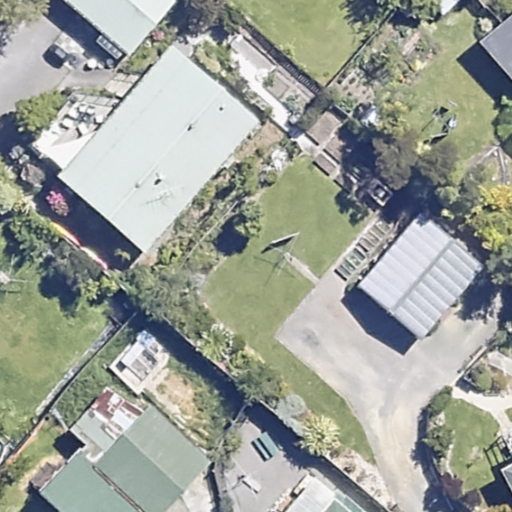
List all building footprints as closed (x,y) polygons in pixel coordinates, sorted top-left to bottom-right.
[(173,0),(61,0),(126,56),(173,0)] [(511,0),(478,30),(511,69),(511,0)] [(254,123),(169,45),(51,174),(136,252),(254,123)] [(487,257),(416,195),(346,275),(417,337),(487,257)] [(154,511),(201,465),(143,407),(91,460),(77,447),(34,491),(55,511),(154,511)] [(511,431),(511,432),(511,433),(511,457),(497,466),(511,493),(511,431)] [(340,511),(307,481),(279,511),(340,511)]
